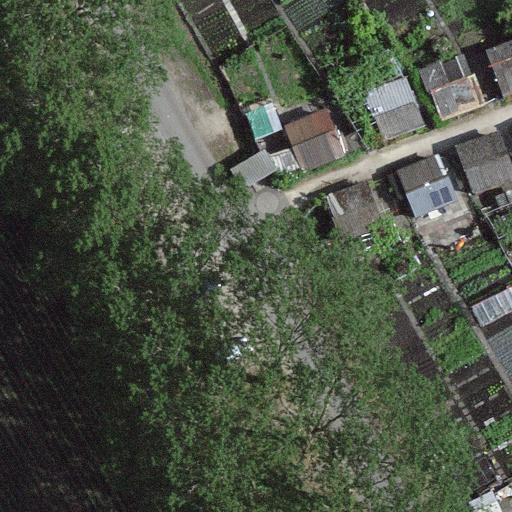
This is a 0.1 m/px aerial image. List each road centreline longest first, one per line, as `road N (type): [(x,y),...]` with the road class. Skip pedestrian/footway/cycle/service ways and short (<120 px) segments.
road 1 (track): [(101,0),(392,511)]
road 2 (track): [(511,117),(229,226)]
